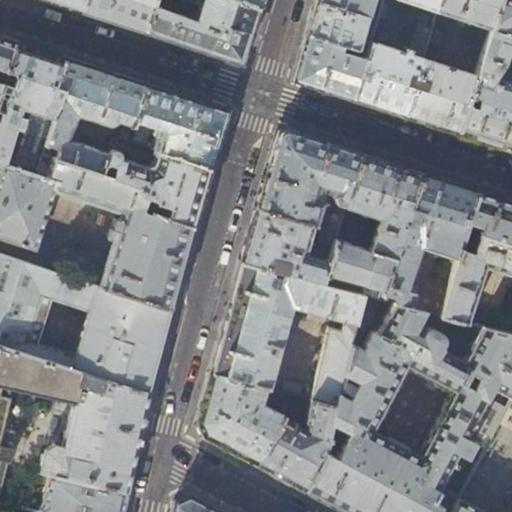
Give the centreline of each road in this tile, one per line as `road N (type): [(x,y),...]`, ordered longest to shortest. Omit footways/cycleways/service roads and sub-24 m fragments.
road 1 (residential): [(158,452),(257,92)]
road 2 (residential): [(0,8),(257,92)]
road 3 (residential): [(257,92),(511,175)]
road 4 (residential): [(274,511),(158,452)]
